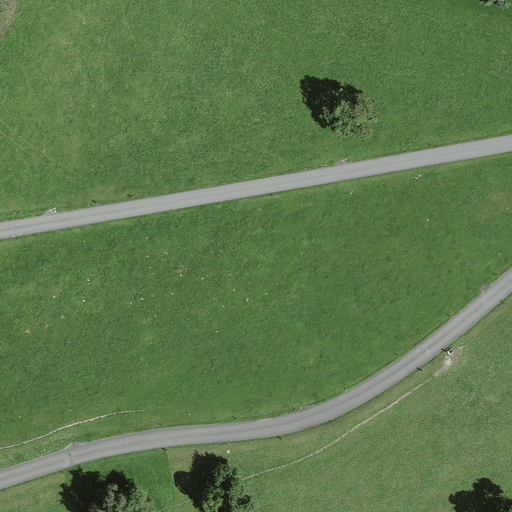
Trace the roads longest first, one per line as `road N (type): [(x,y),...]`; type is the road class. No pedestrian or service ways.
road 1 (unclassified): [(0,475),(80,449),(265,425),(341,402),(511,281)]
road 2 (unclassified): [(0,227),(511,140)]
